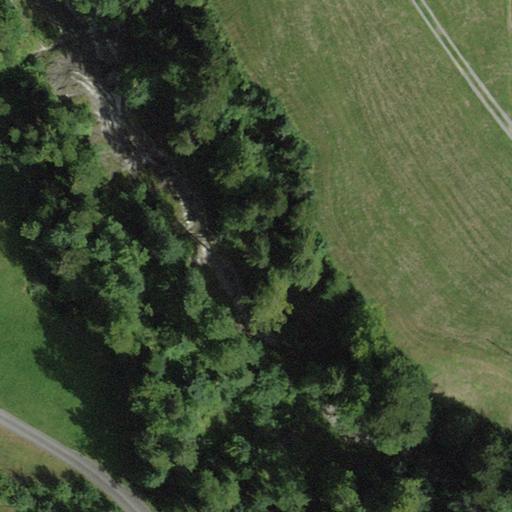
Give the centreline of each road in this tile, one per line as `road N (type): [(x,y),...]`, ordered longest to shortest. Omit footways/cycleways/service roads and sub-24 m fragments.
road 1 (unclassified): [(138,511),(60,451),(0,418)]
road 2 (track): [(511,130),(419,0)]
